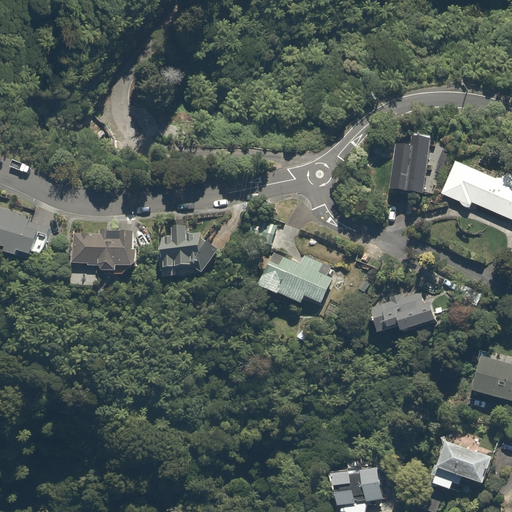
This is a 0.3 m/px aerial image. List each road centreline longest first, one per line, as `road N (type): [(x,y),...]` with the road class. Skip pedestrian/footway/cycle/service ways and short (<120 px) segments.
road 1 (residential): [(0,171),(105,205),(310,177)]
road 2 (residential): [(511,299),(431,250),(334,219),(320,184)]
road 3 (residential): [(326,167),(361,124),(385,110),(449,98),(511,113)]
